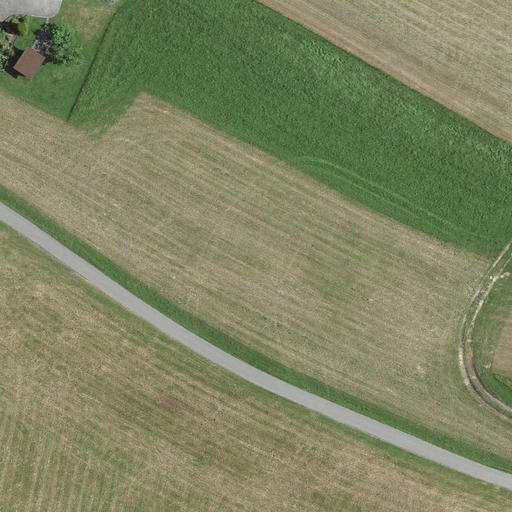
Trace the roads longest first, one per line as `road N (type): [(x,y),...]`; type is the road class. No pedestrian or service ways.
road 1 (unclassified): [(511,481),(314,403),(211,352),(0,210)]
road 2 (track): [(511,257),(474,309),(468,338),(470,366),(490,399),(511,412)]
